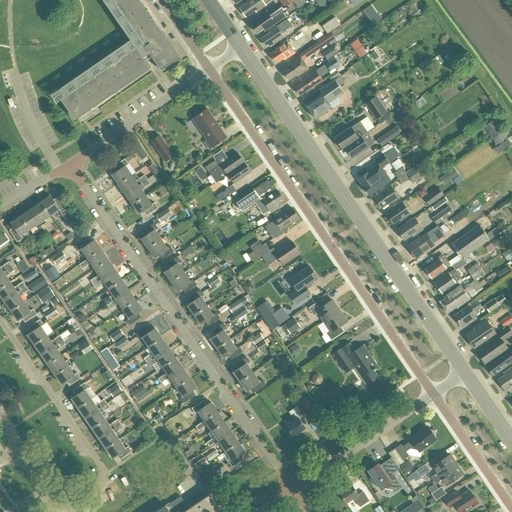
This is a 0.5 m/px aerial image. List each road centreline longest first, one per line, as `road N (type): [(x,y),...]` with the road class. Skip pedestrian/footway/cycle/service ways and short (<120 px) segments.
road 1 (residential): [(434,395),(207,69)]
road 2 (tertiary): [(463,372),(239,45)]
road 3 (residential): [(293,489),(68,166)]
road 4 (residential): [(61,511),(100,485),(102,467),(0,318)]
road 5 (residential): [(68,166),(207,69)]
road 6 (unclassified): [(293,489),(434,395)]
road 7 (residential): [(511,507),(434,395)]
